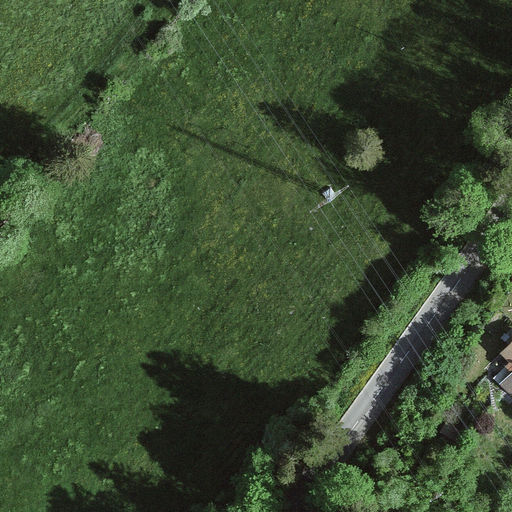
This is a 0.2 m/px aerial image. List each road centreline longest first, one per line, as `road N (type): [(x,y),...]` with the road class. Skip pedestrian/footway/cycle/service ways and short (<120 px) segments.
road 1 (tertiary): [(511,208),(286,511)]
road 2 (track): [(0,195),(171,0)]
